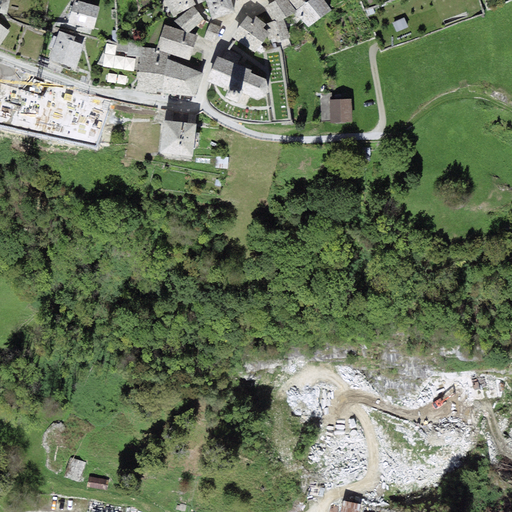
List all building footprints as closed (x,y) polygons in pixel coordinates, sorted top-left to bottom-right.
[(0,0),(0,14),(6,15),(9,0),(0,0)] [(195,5),(192,0),(163,0),(172,17),(195,5)] [(230,0),(208,0),(206,1),(213,20),(235,13),(230,0)] [(276,0),(263,7),(272,22),(273,23),(283,18),(296,11),(288,0),(276,0)] [(310,0),(288,0),(298,10),(310,0)] [(332,11),(324,0),(310,0),(298,10),(296,11),(309,28),(332,11)] [(100,7),(74,1),(68,23),(94,30),(100,7)] [(204,19),(193,7),(174,21),(185,31),(189,32),(204,19)] [(231,37),(243,44),(261,20),(255,16),(253,20),(247,16),(231,37)] [(272,22),(266,24),(263,28),(269,33),(267,37),(269,40),(270,40),(274,48),(280,45),(281,47),(290,46),(287,39),(290,39),(283,18),(273,23),(272,22)] [(391,24),(396,33),(408,27),(404,18),(391,24)] [(266,24),(261,20),(243,44),(255,53),(267,37),(269,33),(263,28),(266,24)] [(214,43),(220,27),(210,22),(203,38),(214,43)] [(0,45),(9,31),(0,25),(0,45)] [(198,36),(164,25),(156,49),(169,54),(190,61),(198,36)] [(59,31),(57,36),(70,40),(74,42),(76,37),(59,31)] [(62,65),(70,40),(57,36),(49,60),(62,65)] [(74,42),(70,40),(62,65),(75,69),(84,45),(74,42)] [(141,47),(135,91),(162,93),(166,59),(169,60),(169,54),(156,49),(154,49),(141,47)] [(135,77),(136,49),(105,48),(104,75),(135,77)] [(265,97),(267,88),(265,80),(251,74),(252,71),(249,70),(251,66),(244,63),(246,57),(227,50),(220,59),(217,57),(207,81),(227,90),(223,98),(230,101),(236,104),(245,107),(248,98),(254,101),(260,100),(265,97)] [(162,93),(179,95),(185,66),(169,60),(166,59),(162,93)] [(204,74),(185,66),(179,95),(196,98),(204,74)] [(330,100),(332,123),(354,122),(352,99),(330,100)] [(166,111),(164,121),(172,122),(173,112),(166,111)] [(187,123),(196,124),(197,115),(188,114),(187,123)] [(164,121),(163,121),(159,154),(192,158),(196,124),(187,123),(172,122),(164,121)] [(361,511),(364,505),(344,502),(340,511),(361,511)]
